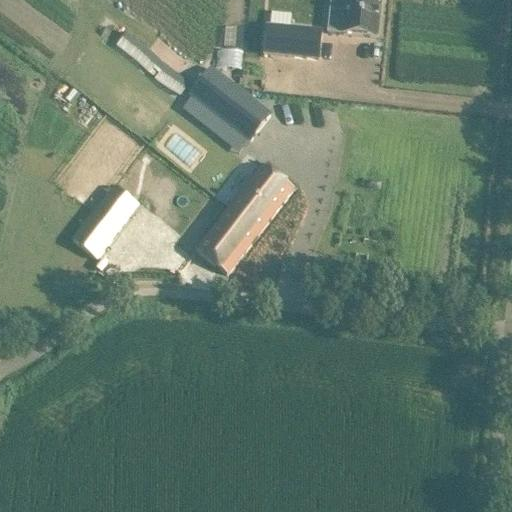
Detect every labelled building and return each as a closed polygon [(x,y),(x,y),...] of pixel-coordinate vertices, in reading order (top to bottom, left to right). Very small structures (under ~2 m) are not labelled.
[(331,0),(328,34),(377,39),(380,0),(331,0)] [(266,27),(263,55),(320,61),(323,33),(290,30),(270,28),(266,27)] [(126,35),(117,47),(181,96),(190,84),(126,35)] [(211,71),(192,96),(251,142),(270,117),(244,96),(211,71)] [(263,166),(229,209),(260,234),(294,191),(263,166)] [(316,262),(343,271),(375,176),(350,168),(332,223),(319,219),(309,248),(320,251),(316,262)] [(104,201),(72,242),(97,261),(128,220),(104,201)] [(205,240),(196,252),(227,277),(260,234),(229,209),(227,212),(223,209),(201,237),(205,240)]
